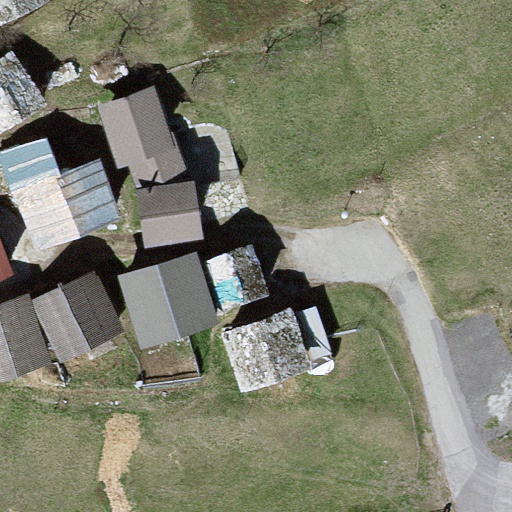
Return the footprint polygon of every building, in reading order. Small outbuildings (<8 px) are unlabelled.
[(32,0),(0,0),(0,18),(34,5),(32,0)] [(9,52),(0,58),(0,121),(38,96),(9,52)] [(145,93),(89,109),(104,171),(118,166),(127,188),(128,244),(189,232),(182,178),(167,140),(159,143),(145,93)] [(40,136),(0,148),(0,181),(22,248),(108,221),(88,158),(51,170),(40,136)] [(242,247),(199,260),(213,307),(256,295),(242,247)] [(187,254),(109,276),(128,343),(206,320),(187,254)] [(81,273),(22,302),(51,362),(111,333),(81,273)] [(17,301),(0,306),(0,375),(36,366),(17,301)] [(278,310),(214,331),(232,387),(296,367),(278,310)]
